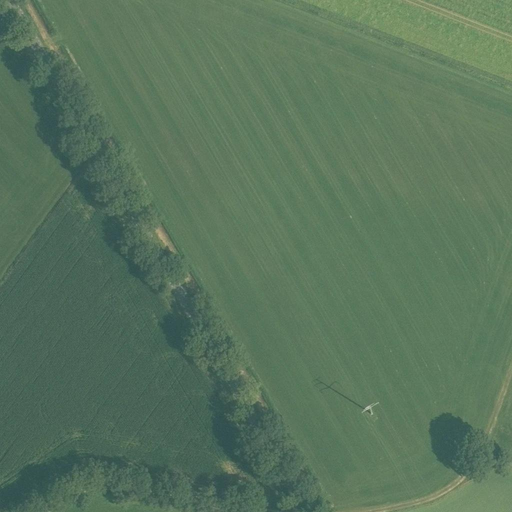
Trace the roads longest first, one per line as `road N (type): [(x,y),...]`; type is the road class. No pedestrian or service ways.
road 1 (secondary): [(304,511),(7,0)]
road 2 (track): [(48,511),(94,488),(238,511)]
